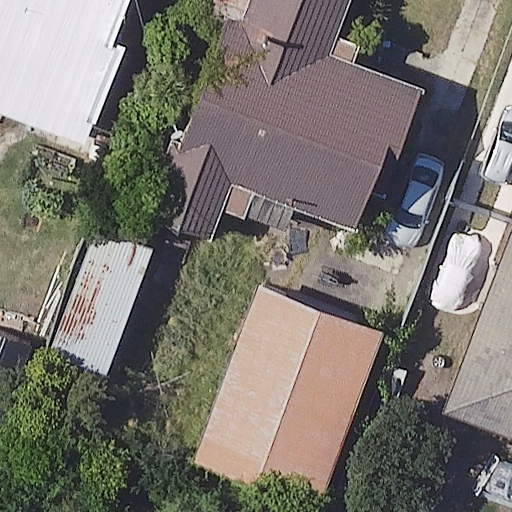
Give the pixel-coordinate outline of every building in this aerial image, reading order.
[(118,0),(0,0),(0,97),(75,124),(118,0)] [(210,220),(222,191),(287,219),(298,193),(359,219),(418,79),(324,40),(341,0),(217,0),(228,5),(149,194),(210,220)] [(153,237),(97,217),(53,342),(108,362),(153,237)] [(511,224),(446,394),(511,419),(511,224)] [(382,318),(259,273),(196,447),(319,492),(382,318)] [(81,511),(89,487),(31,470),(18,511),(81,511)]
